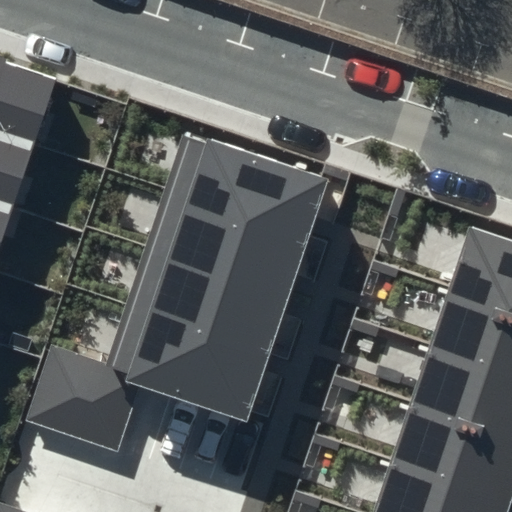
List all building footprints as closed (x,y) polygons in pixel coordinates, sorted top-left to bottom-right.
[(57,82),(0,62),(0,134),(35,147),(57,82)] [(35,147),(0,134),(0,204),(13,209),(35,147)] [(321,185),(214,149),(195,203),(303,239),(321,185)] [(303,239),(195,203),(177,258),(284,294),(303,239)] [(0,246),(13,209),(0,204),(0,246)] [(511,248),(474,235),(455,289),(511,308),(511,248)] [(284,294),(177,258),(159,310),(266,346),(284,294)] [(511,308),(455,289),(437,344),(511,369),(511,308)] [(266,346),(159,310),(140,367),(248,403),(266,346)] [(511,369),(437,344),(420,396),(511,427),(511,369)] [(137,382),(138,377),(52,348),(29,418),(115,447),(137,382)] [(511,475),(511,427),(420,396),(401,453),(507,489),(511,475)] [(499,511),(507,489),(401,453),(381,511),(499,511)]
